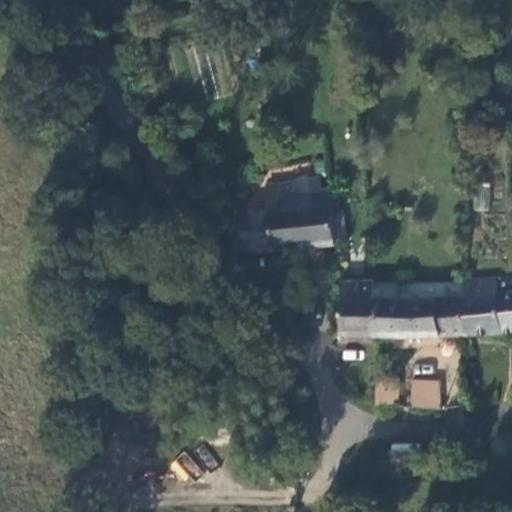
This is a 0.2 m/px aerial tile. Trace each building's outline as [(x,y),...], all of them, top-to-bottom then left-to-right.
[(337,244),(331,188),(321,190),(320,177),(294,182),(267,185),(270,211),(241,212),(244,253),(337,244)] [(511,292),(498,294),(496,278),(465,281),(465,297),(463,297),(466,335),(468,335),(511,332),(511,292)] [(377,336),(375,283),(375,281),(343,280),(341,335),(377,336)] [(466,335),(463,297),(465,297),(465,281),(462,281),(461,281),(375,283),(377,336),(440,337),(466,335)] [(399,406),(401,378),(376,376),(376,406),(399,406)] [(442,409),(441,381),(413,381),(412,408),(442,409)] [(193,450),(204,472),(217,465),(206,444),(193,450)] [(183,452),(173,463),(192,481),(202,470),(183,452)]
